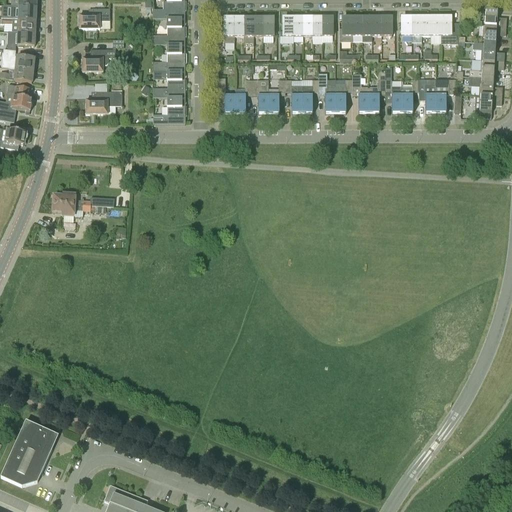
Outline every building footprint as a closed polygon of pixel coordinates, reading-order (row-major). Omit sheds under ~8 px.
[(19,9),(36,9),(36,0),(11,0),(11,8),(19,9)] [(167,21),(185,21),(185,13),(186,13),(186,3),(184,3),(184,0),(166,0),(167,12),(152,12),(152,21),(167,21)] [(36,9),(19,9),(11,8),(1,8),(1,21),(14,22),(18,22),(35,23),(36,9)] [(93,17),(79,17),(79,31),(100,31),(100,24),(110,24),(110,11),(93,11),(93,17)] [(484,28),(506,29),(506,21),(497,20),(497,14),(485,13),(484,28)] [(13,35),(35,36),(35,23),(18,22),(14,22),(1,21),(0,20),(0,26),(12,27),(12,34),(13,34),(13,35)] [(234,39),(244,39),(244,20),(234,21),(234,39)] [(244,39),(253,39),(253,20),(244,20),(244,39)] [(253,39),(263,39),(263,20),(253,20),(253,39)] [(263,20),(263,39),(273,39),(273,20),(263,20)] [(283,39),(293,39),(293,20),(283,20),(283,39)] [(293,39),(303,39),(303,20),(293,20),(293,39)] [(303,39),(312,39),(313,20),(303,20),(303,39)] [(312,39),(322,39),(322,20),(313,20),(312,39)] [(322,20),(322,39),(332,39),(332,20),(322,20)] [(342,38),(352,38),(353,20),(342,20),(342,38)] [(352,38),(362,38),(362,20),(353,20),(352,38)] [(362,38),(372,38),(372,20),(362,20),(362,38)] [(372,38),(381,38),(381,20),(372,20),(372,38)] [(381,20),(381,38),(391,38),(391,20),(381,20)] [(401,38),(412,38),(412,20),(401,20),(401,38)] [(412,38),(421,38),(421,20),(412,20),(412,38)] [(421,38),(431,38),(431,20),(421,20),(421,38)] [(431,38),(440,38),(441,20),(431,20),(431,38)] [(458,44),(458,39),(459,32),(450,32),(450,20),(441,20),(440,38),(450,38),(450,44),(458,44)] [(153,47),(167,47),(185,47),(185,39),(186,39),(186,29),(185,29),(185,21),(167,21),(167,38),(153,38),(153,47)] [(224,39),(234,39),(234,21),(224,21),(224,27),(218,27),(218,33),(218,43),(224,43),(224,39)] [(483,45),(495,46),(496,38),(505,38),(506,29),(484,28),(483,28),(482,39),(484,39),(483,45)] [(16,53),(16,48),(34,49),(35,36),(13,35),(8,35),(7,52),(16,53)] [(481,63),(504,64),(504,55),(495,55),(495,46),(483,45),(483,52),(481,52),(481,63)] [(167,74),(185,74),(185,65),(186,65),(186,56),(185,56),(185,47),(167,47),(167,65),(153,65),(153,74),(167,74)] [(9,71),(15,71),(33,73),(34,61),(16,58),(16,54),(7,52),(2,51),(2,58),(1,70),(9,71)] [(82,74),(103,74),(103,68),(106,67),(108,65),(108,61),(115,61),(115,52),(90,52),(90,60),(82,60),(82,74)] [(339,62),(353,62),(352,57),(346,57),(346,54),(339,54),(339,62)] [(481,80),(493,81),(494,72),(503,73),(504,64),(481,63),(480,74),(470,73),(469,79),(481,80)] [(33,73),(15,71),(13,83),(31,86),(33,73)] [(167,100),(185,100),(185,92),(186,92),(186,82),(185,82),(185,74),(167,74),(167,91),(153,91),(153,100),(167,100)] [(369,97),(369,116),(379,116),(379,97),(379,95),(385,95),(385,82),(385,75),(384,75),(381,75),(378,91),(368,90),(369,97)] [(358,116),(369,116),(369,97),(368,90),(362,91),(362,88),(361,88),(361,81),(362,81),(362,78),(355,78),(355,79),(352,79),(352,83),(352,95),(358,95),(358,97),(358,116)] [(480,98),(502,99),(502,90),(493,89),(493,81),(481,80),(481,86),(479,86),(478,98),(480,98)] [(224,117),(235,117),(235,97),(225,97),(225,81),(218,81),(218,111),(224,111),(224,117)] [(391,116),(402,116),(402,97),(402,90),(391,90),(391,83),(385,82),(385,95),(385,105),(391,105),(391,116)] [(402,97),(402,116),(413,116),(412,96),(412,94),(419,94),(419,82),(412,82),(412,90),(402,90),(402,97)] [(425,116),(435,116),(435,97),(435,90),(425,90),(425,82),(419,82),(419,94),(425,95),(425,96),(425,116)] [(435,97),(435,116),(446,116),(446,96),(455,96),(455,84),(456,82),(446,82),(446,90),(435,90),(435,97)] [(235,97),(235,117),(245,117),(245,98),(251,98),(251,83),(245,83),(245,97),(235,97)] [(258,117),(268,117),(268,92),(258,92),(258,83),(251,83),(251,98),(258,98),(258,117)] [(268,92),(268,117),(279,117),(279,97),(285,97),(285,95),(285,83),(278,83),(278,92),(268,92)] [(291,117),(302,116),(302,97),(301,89),(291,89),(291,83),(285,83),(285,95),(291,95),(291,97),(291,117)] [(302,97),(302,116),(312,116),(312,97),(312,95),(318,95),(318,83),(312,83),(312,89),(301,89),(302,97)] [(325,116),(335,116),(335,97),(335,89),(327,87),(328,91),(324,91),(325,83),(318,83),(318,95),(325,95),(325,97),(325,116)] [(335,97),(335,116),(346,116),(346,97),(346,95),(352,95),(352,83),(345,83),(345,91),(343,91),(343,87),(335,89),(335,97)] [(0,122),(14,125),(16,112),(30,114),(32,102),(30,102),(32,91),(8,87),(7,98),(5,105),(0,104),(0,122)] [(85,102),(85,116),(108,116),(108,109),(122,109),(122,94),(94,94),(94,102),(85,102)] [(502,99),(480,98),(479,116),(491,115),(492,108),(501,108),(502,99)] [(153,127),(185,127),(185,118),(186,118),(186,109),(185,109),(185,100),(167,100),(167,117),(153,117),(153,127)] [(1,143),(0,148),(0,149),(18,152),(19,147),(24,148),(26,135),(6,132),(4,143),(1,143)] [(53,207),(91,209),(91,204),(83,203),(83,201),(81,201),(80,203),(76,203),(76,199),(76,197),(62,196),(62,199),(53,198),(53,207)] [(114,210),(114,202),(91,201),(91,204),(91,209),(106,210),(114,210)] [(61,218),(74,219),(84,219),(84,214),(95,214),(95,215),(106,215),(106,210),(91,209),(53,207),(52,215),(61,215),(61,218)] [(59,437),(53,435),(26,423),(0,479),(22,489),(37,484),(59,437)] [(110,505),(106,511),(154,511),(146,508),(148,503),(141,500),(110,488),(104,503),(110,505)]
